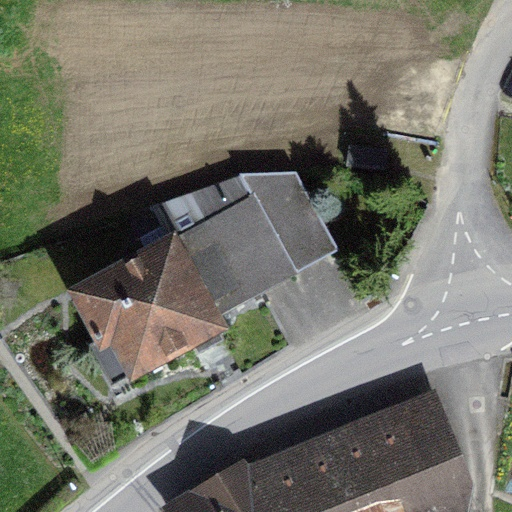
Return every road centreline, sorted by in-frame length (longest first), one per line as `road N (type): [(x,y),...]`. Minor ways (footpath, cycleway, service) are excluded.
road 1 (tertiary): [(468,319),(284,396),(126,511)]
road 2 (residential): [(468,319),(461,213),(467,143),(488,58),(511,11)]
